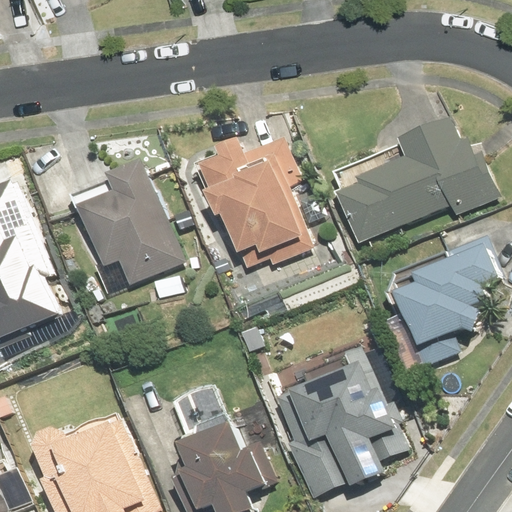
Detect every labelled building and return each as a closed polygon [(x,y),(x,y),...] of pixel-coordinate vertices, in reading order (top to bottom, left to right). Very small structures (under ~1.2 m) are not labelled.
[(340,188),(364,245),(455,207),(459,218),(504,199),(476,134),(464,139),(455,118),(403,140),(411,159),(340,188)] [(248,146),(204,166),(252,275),(319,246),(292,186),(305,180),(286,137),(251,153),(248,146)] [(78,209),(111,293),(190,262),(150,161),(111,176),(118,194),(78,209)] [(0,338),(3,345),(71,317),(55,279),(63,276),(23,182),(1,191),(0,184),(0,338)] [(394,276),(429,366),(464,352),(460,340),(493,327),(485,307),(495,303),(489,288),(510,279),(494,237),(394,276)] [(376,360),(275,397),(314,502),(390,473),(385,461),(410,452),(376,360)] [(30,440),(58,511),(166,511),(128,414),(71,436),(66,426),(30,440)] [(238,423),(179,447),(205,511),(206,511),(218,507),(220,511),(250,511),(258,509),(253,495),(283,483),(266,443),(249,450),(238,423)] [(0,511),(21,511),(0,457),(0,511)]
